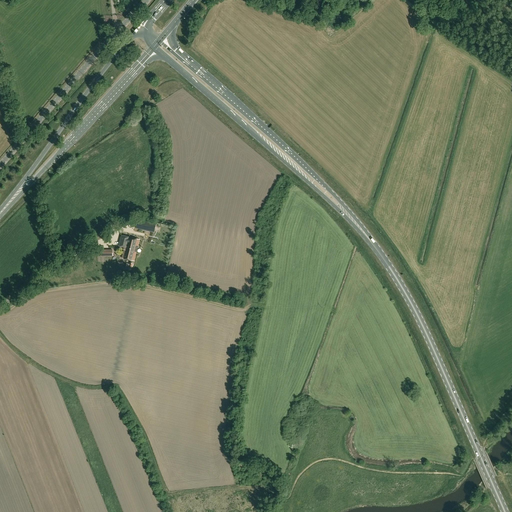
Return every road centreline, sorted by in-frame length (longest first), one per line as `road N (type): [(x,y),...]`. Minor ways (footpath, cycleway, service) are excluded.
road 1 (primary): [(376,249),(336,194),(160,39)]
road 2 (primary): [(154,46),(376,249)]
road 3 (primary): [(505,511),(426,333),(376,249)]
road 4 (track): [(206,489),(165,490),(117,388),(69,381),(0,333)]
road 5 (track): [(0,313),(30,294),(114,282),(265,307)]
road 6 (primary): [(139,28),(1,212)]
road 7 (primary): [(1,212),(154,46)]
road 8 (unclassified): [(0,166),(146,0)]
